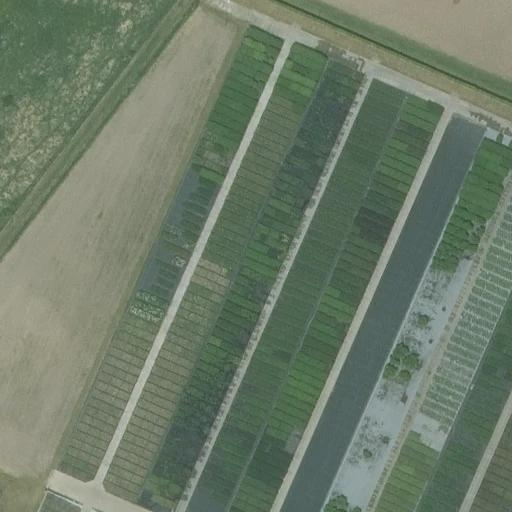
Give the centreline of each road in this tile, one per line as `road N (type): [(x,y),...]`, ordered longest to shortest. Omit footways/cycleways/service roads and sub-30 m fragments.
road 1 (track): [(189,0),(0,265)]
road 2 (track): [(511,97),(285,0)]
